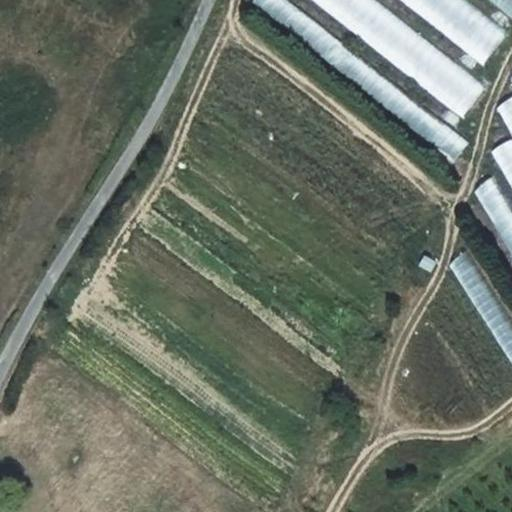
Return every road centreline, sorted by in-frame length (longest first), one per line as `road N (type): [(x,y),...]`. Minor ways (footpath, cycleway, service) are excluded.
road 1 (unclassified): [(0,377),(165,92),(207,0)]
road 2 (track): [(511,59),(441,268),(394,361),(376,447)]
road 3 (track): [(237,0),(234,22),(254,49),(458,210)]
road 4 (track): [(335,511),(376,447),(401,436),(462,434),(511,403)]
